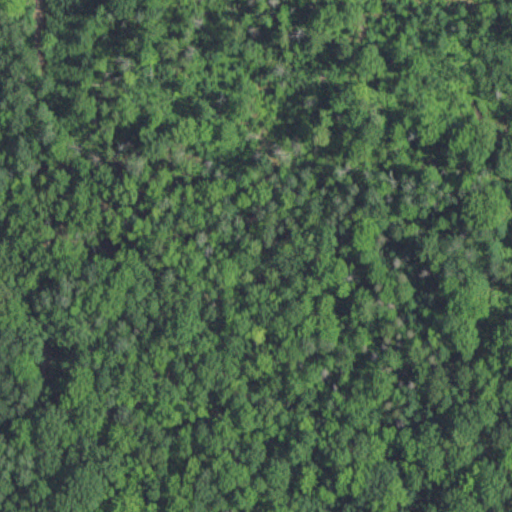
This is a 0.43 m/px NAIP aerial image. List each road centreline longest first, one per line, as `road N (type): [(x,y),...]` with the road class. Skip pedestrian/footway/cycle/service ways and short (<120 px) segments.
road 1 (residential): [(34,511),(34,0)]
road 2 (track): [(34,198),(511,316)]
